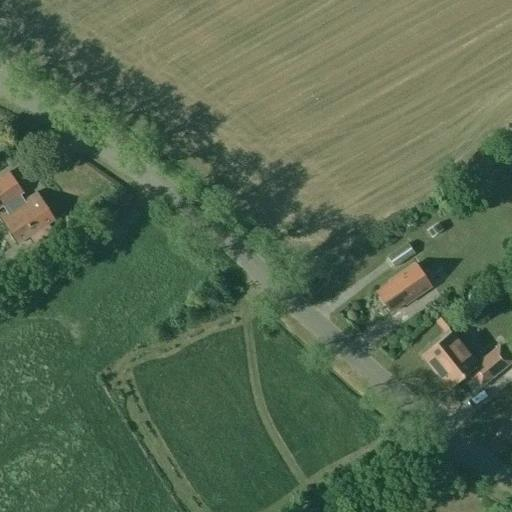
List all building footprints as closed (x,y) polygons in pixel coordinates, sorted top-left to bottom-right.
[(37,194),(21,204),(17,197),(23,193),(8,172),(0,177),(0,207),(2,206),(7,213),(0,217),(0,220),(16,245),(28,237),(33,245),(52,233),(47,225),(54,220),(37,194)] [(427,231),(431,238),(442,230),(438,224),(427,231)] [(387,257),(394,267),(414,254),(407,243),(387,257)] [(390,312),(403,303),(404,304),(430,287),(414,264),(388,281),(389,283),(376,292),(390,312)] [(478,390),(511,362),(511,359),(499,344),(491,352),(476,364),(450,333),(422,356),(447,387),(465,373),(478,390)]
